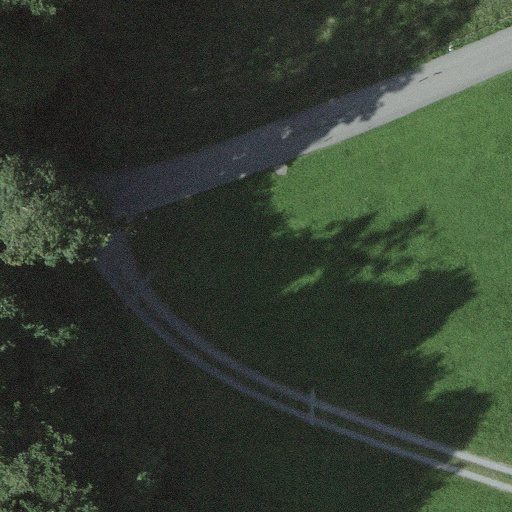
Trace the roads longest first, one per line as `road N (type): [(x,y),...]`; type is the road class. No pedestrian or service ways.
road 1 (tertiary): [(0,188),(81,200),(182,178),(511,52)]
road 2 (track): [(81,200),(113,269),(178,335),(242,382),(511,482)]
